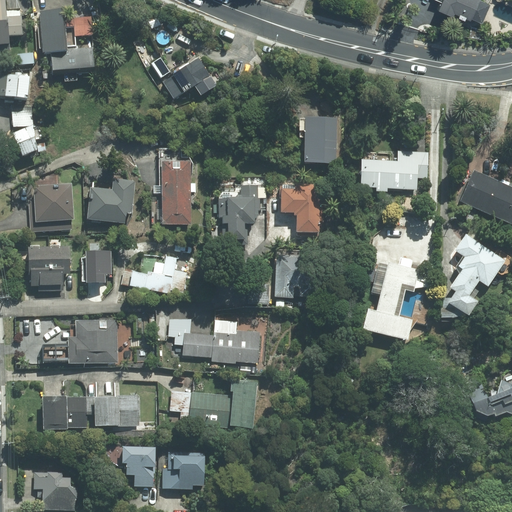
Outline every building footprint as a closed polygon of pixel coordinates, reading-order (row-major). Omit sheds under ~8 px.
[(2,0),(0,0),(0,31),(1,32),(2,37),(19,35),(17,17),(4,18),(2,0)] [(432,0),(429,7),(463,21),(471,0),(432,0)] [(51,52),(53,76),(92,73),(90,49),(62,52),(60,28),(70,27),(71,37),(89,36),(88,18),(60,20),(59,10),(39,11),(42,53),(51,52)] [(158,16),(148,22),(153,31),(163,25),(158,16)] [(158,83),(168,100),(206,78),(194,59),(167,75),(168,77),(158,83)] [(0,75),(0,97),(20,100),(22,78),(0,75)] [(10,107),(10,127),(30,126),(30,110),(10,107)] [(333,120),(299,118),(296,163),(330,165),(333,120)] [(27,127),(7,134),(16,157),(28,152),(27,127)] [(393,162),(355,161),(354,188),(370,189),(370,192),(382,192),(382,189),(412,190),(413,178),(424,178),(425,153),(393,152),(393,162)] [(186,162),(156,163),(157,225),(187,225),(186,162)] [(511,190),(467,171),(453,202),(511,228),(511,190)] [(82,189),(79,221),(118,225),(119,215),(126,215),(129,182),(107,180),(106,191),(82,189)] [(64,185),(27,187),(28,201),(26,201),(28,232),(67,230),(64,185)] [(313,186),(288,185),(288,190),(274,190),(274,214),(288,214),(288,217),(289,217),(289,233),(313,233),(313,186)] [(218,199),(214,199),(215,218),(219,218),(219,241),(239,240),(238,224),(250,224),(250,218),(254,218),(254,215),(258,215),(257,187),(237,187),(237,196),(228,196),(228,190),(218,190),(218,199)] [(498,263),(458,236),(448,252),(458,259),(452,267),(456,270),(443,289),(449,293),(442,304),(461,317),(471,303),(462,297),(473,281),(481,287),(498,263)] [(63,248),(23,249),(24,286),(33,286),(33,292),(58,291),(58,276),(64,275),(63,248)] [(307,258),(271,256),(268,296),(305,298),(307,258)] [(121,269),(118,285),(166,295),(167,290),(180,293),(183,273),(171,271),(173,259),(161,257),(160,264),(153,263),(151,273),(144,272),(143,276),(131,273),(131,271),(121,269)] [(369,313),(358,311),(353,330),(400,342),(404,322),(391,318),(398,290),(407,292),(412,272),(404,270),(406,262),(394,259),(392,267),(380,265),(380,267),(372,265),(365,293),(373,295),(369,313)] [(181,346),(181,355),(208,358),(207,363),(231,365),(232,362),(253,364),(256,333),(211,329),(210,336),(187,334),(188,321),(167,320),(165,333),(172,333),(171,345),(181,346)] [(63,339),(63,365),(115,364),(114,321),(69,322),(69,339),(63,339)] [(511,411),(511,371),(509,371),(504,372),(499,375),(498,380),(499,384),(493,381),(491,388),(488,395),(478,399),(473,388),(466,391),(458,394),(466,414),(477,418),(483,415),(485,418),(500,412),(501,415),(511,411)] [(224,397),(167,392),(166,411),(178,412),(177,424),(249,430),(253,384),(226,382),(224,397)] [(135,395),(36,398),(37,432),(136,429),(135,395)] [(150,449),(117,448),(116,485),(149,486),(150,449)] [(202,454),(166,453),(165,470),(160,469),(159,489),(189,490),(189,486),(201,486),(202,454)] [(38,498),(37,510),(70,511),(71,490),(64,489),(65,479),(56,479),(56,474),(31,473),(31,490),(35,490),(34,498),(38,498)]
